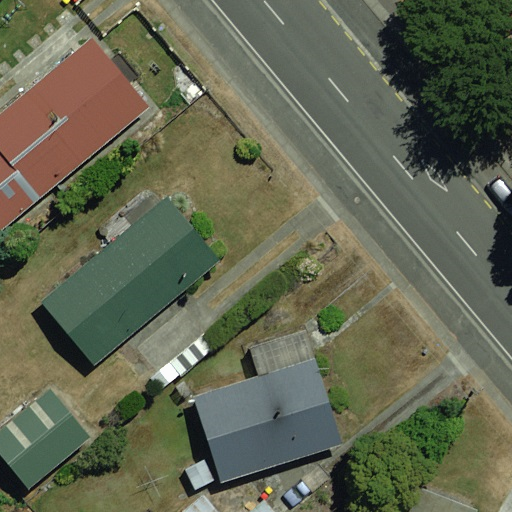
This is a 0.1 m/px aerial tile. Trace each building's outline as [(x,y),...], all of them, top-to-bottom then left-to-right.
[(0,209),(143,90),(85,20),(0,91),(0,209)] [(153,190),(27,295),(71,366),(206,260),(153,190)] [(313,354),(175,392),(200,482),(338,444),(313,354)] [(39,383),(0,411),(0,471),(5,477),(75,420),(39,383)] [(445,511),(403,492),(393,511),(445,511)] [(207,511),(190,493),(170,511),(261,511),(249,498),(233,511),(207,511)]
